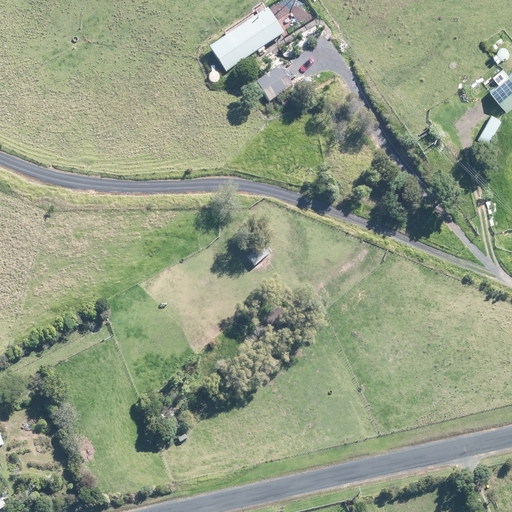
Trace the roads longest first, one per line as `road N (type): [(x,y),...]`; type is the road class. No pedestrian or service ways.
road 1 (unknown): [(511,277),(260,181),(123,185),(0,142)]
road 2 (unclassified): [(174,511),(511,430)]
